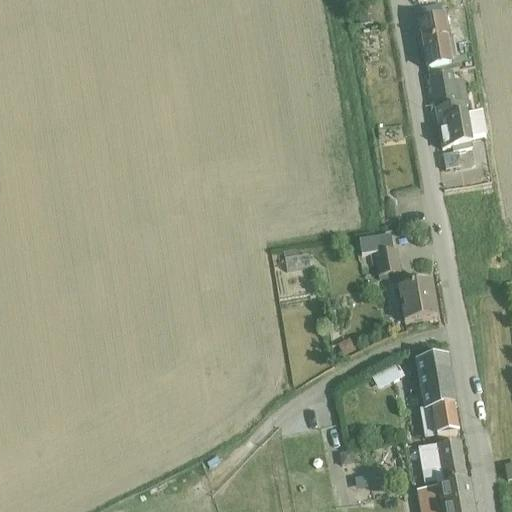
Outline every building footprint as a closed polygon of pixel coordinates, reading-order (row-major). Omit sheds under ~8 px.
[(370,16),(357,18),(359,28),(371,26),(370,16)] [(446,60),(456,58),(453,40),(450,41),(449,41),(446,25),(440,27),(440,25),(440,24),(419,28),(417,28),(425,73),(426,73),(426,77),(428,77),(456,72),(456,67),(448,68),(446,60)] [(428,81),(435,125),(464,120),(462,110),(468,109),(463,85),(453,86),(452,77),(449,77),(428,81)] [(495,109),(482,112),(489,139),(501,137),(495,109)] [(475,118),(464,120),(435,125),(440,152),(450,150),(451,155),(469,152),(468,145),(485,141),(481,117),(475,118)] [(463,180),(486,177),(484,165),(461,169),(463,180)] [(431,208),(430,184),(399,184),(399,208),(431,208)] [(373,257),(377,281),(399,277),(395,253),(373,257)] [(396,291),(403,326),(437,320),(431,285),(396,291)] [(347,343),(336,349),(342,360),(353,354),(347,343)] [(453,409),(455,409),(447,359),(415,365),(423,412),(419,413),(424,441),(457,435),(453,409)] [(394,369),(382,375),(389,388),(401,382),(400,380),(403,379),(397,368),(394,370),(394,369)] [(417,452),(421,476),(433,474),(436,491),(416,494),(419,511),(474,511),(469,484),(438,490),(436,485),(464,480),(459,445),(417,452)] [(384,474),(381,465),(389,462),(385,451),(366,458),(368,463),(352,469),(360,491),(384,482),(381,475),(384,474)] [(351,453),(339,455),(341,467),(349,466),(352,461),(351,453)]
